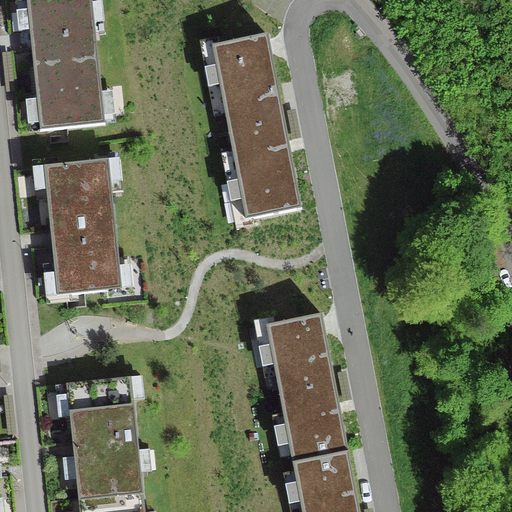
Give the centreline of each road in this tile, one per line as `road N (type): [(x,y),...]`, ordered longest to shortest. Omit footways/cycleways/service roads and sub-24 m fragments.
road 1 (residential): [(385,511),(296,41),(299,12),(312,0)]
road 2 (residential): [(0,171),(35,511)]
road 3 (residential): [(511,243),(418,84),(348,0)]
